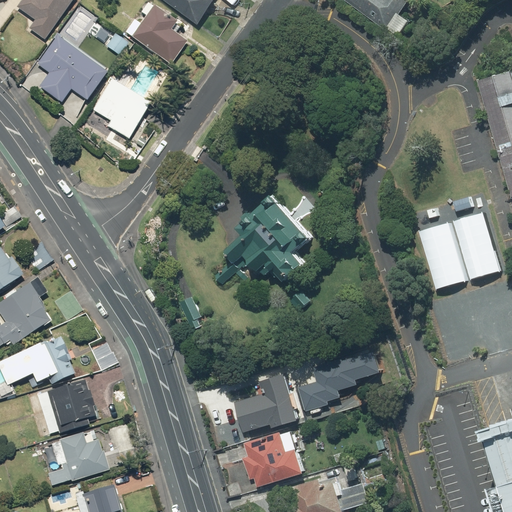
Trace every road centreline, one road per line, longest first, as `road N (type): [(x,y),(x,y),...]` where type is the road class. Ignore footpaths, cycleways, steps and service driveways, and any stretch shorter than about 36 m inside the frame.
road 1 (residential): [(84,239),(145,184),(278,0)]
road 2 (primary): [(202,511),(149,341),(84,239)]
road 3 (primary): [(84,239),(0,116)]
